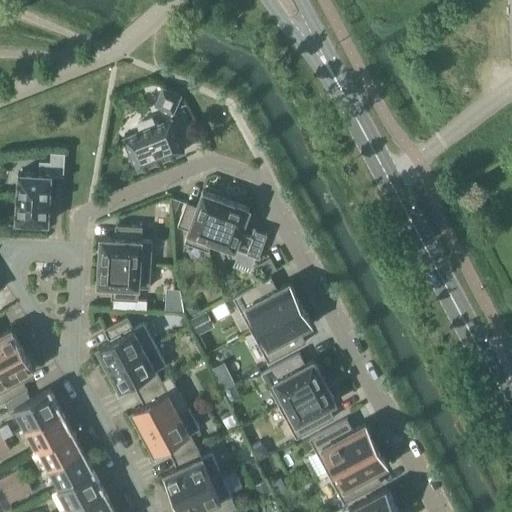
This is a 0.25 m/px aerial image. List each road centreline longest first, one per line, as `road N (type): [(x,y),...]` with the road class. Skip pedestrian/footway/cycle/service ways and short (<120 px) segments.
road 1 (residential): [(447,511),(277,198),(222,162),(79,219),(76,254)]
road 2 (tertiary): [(511,415),(296,0)]
road 3 (residential): [(71,369),(143,511)]
road 4 (residential): [(2,264),(71,369)]
